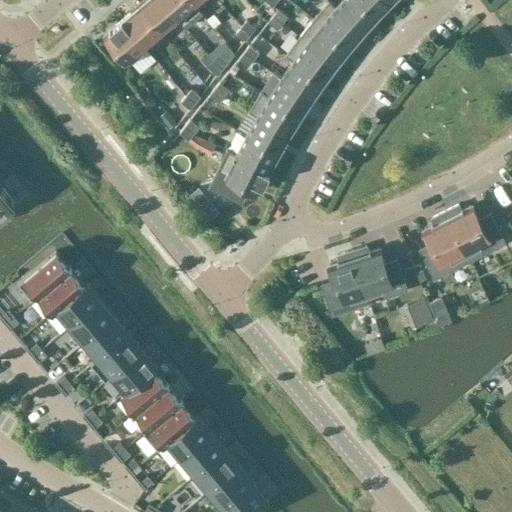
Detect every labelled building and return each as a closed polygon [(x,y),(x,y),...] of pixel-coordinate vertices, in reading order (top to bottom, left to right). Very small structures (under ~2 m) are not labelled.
[(185,28),(162,0),(145,0),(139,5),(162,33),(178,20),(185,28)] [(162,0),(185,28),(202,14),(190,0),(162,0)] [(196,5),(201,0),(190,0),(202,14),(203,12),(196,5)] [(364,30),(336,7),(329,0),(313,18),(349,47),(364,30)] [(364,30),(377,15),(358,0),(341,0),(336,7),(364,30)] [(358,0),(377,15),(392,0),(391,0),(358,0)] [(145,47),(162,33),(139,5),(122,19),(145,47)] [(283,23),(288,16),(279,8),(274,15),(283,23)] [(278,29),(283,23),(274,15),(268,22),(278,29)] [(336,64),(349,47),(313,18),(299,35),(336,64)] [(128,61),(145,47),(122,19),(105,33),(119,49),(114,53),(122,64),(127,60),(128,61)] [(251,34),(256,27),(247,19),(241,26),(251,34)] [(245,40),(251,34),(241,26),(236,33),(245,40)] [(323,81),(336,64),(299,35),(285,54),(294,60),(323,81)] [(254,59),(259,52),(250,45),(244,51),(254,59)] [(214,60),(206,51),(200,57),(208,67),(214,60)] [(248,66),(254,59),(244,51),(239,58),(248,66)] [(223,68),(228,61),(219,54),(214,60),(223,68)] [(218,75),(223,68),(214,60),(208,67),(218,75)] [(313,97),(323,81),(294,60),(281,78),(313,97)] [(301,114),(313,97),(281,78),(275,86),(270,95),(301,114)] [(224,95),(230,89),(220,81),(215,88),(224,95)] [(196,102),(201,96),(191,88),(186,95),(196,102)] [(219,102),(224,95),(215,88),(209,95),(219,102)] [(301,114),(270,95),(261,90),(249,111),(257,116),(289,135),(300,116),(301,114)] [(190,109),(196,102),(186,95),(181,101),(190,109)] [(167,110),(160,115),(171,127),(177,122),(167,110)] [(279,152),(289,135),(257,116),(247,135),(279,152)] [(195,133),(200,126),(190,119),(185,125),(195,133)] [(189,139),(195,133),(185,125),(180,131),(189,139)] [(270,169),(279,152),(247,135),(237,153),(270,169)] [(228,149),(212,182),(224,187),(221,193),(241,203),(250,186),(259,190),(270,169),(237,153),(228,149)] [(0,216),(6,211),(16,203),(3,187),(0,188),(0,216)] [(198,187),(185,198),(206,222),(219,211),(198,187)] [(493,218),(481,224),(471,204),(461,209),(458,203),(445,210),(470,259),(505,241),(493,218)] [(434,277),(470,259),(445,210),(431,217),(434,223),(424,228),(434,248),(422,254),(434,277)] [(382,245),(388,262),(398,258),(392,242),(382,245)] [(399,264),(386,268),(379,247),(369,251),(367,244),(352,249),(369,301),(370,301),(368,293),(382,288),(385,296),(407,289),(399,264)] [(332,314),(369,301),(352,249),(337,254),(339,261),(329,264),(336,285),(323,289),(332,314)] [(56,250),(18,282),(32,300),(71,268),(56,250)] [(421,265),(414,268),(418,277),(424,274),(421,265)] [(279,273),(282,282),(299,276),(295,267),(279,273)] [(71,268),(32,300),(33,300),(39,295),(52,311),(87,282),(87,281),(84,284),(71,268)] [(53,312),(56,309),(70,325),(101,298),(87,282),(52,311),(53,312)] [(101,298),(70,325),(69,325),(83,342),(115,315),(101,298)] [(9,309),(0,316),(5,323),(14,315),(9,309)] [(5,323),(10,329),(19,321),(14,315),(5,323)] [(115,315),(83,342),(97,358),(90,363),(91,363),(129,331),(115,315)] [(129,331),(91,363),(105,380),(143,348),(129,331)] [(37,342),(28,350),(33,356),(42,348),(37,342)] [(33,356),(38,362),(47,355),(42,348),(33,356)] [(143,348),(105,380),(105,381),(112,375),(124,391),(121,393),(122,394),(157,364),(143,348)] [(157,364),(122,394),(136,410),(168,383),(155,368),(158,365),(157,364)] [(65,375),(55,383),(60,389),(70,381),(65,375)] [(70,381),(60,389),(66,395),(75,388),(70,381)] [(168,383),(136,410),(149,426),(143,431),(144,432),(182,400),(168,383)] [(199,414),(198,413),(195,416),(182,400),(144,432),(157,449),(199,414)] [(88,422),(98,414),(92,408),(83,416),(88,422)] [(98,414),(88,422),(94,428),(103,420),(98,414)] [(199,414),(157,449),(158,449),(167,442),(181,457),(213,430),(199,414)] [(213,430),(181,457),(194,474),(227,447),(213,430)] [(120,441),(111,449),(116,455),(125,448),(120,441)] [(227,447),(194,474),(208,490),(241,463),(227,447)] [(125,448),(116,455),(121,462),(130,454),(125,448)] [(133,457),(124,465),(129,471),(138,463),(133,457)] [(241,463),(208,490),(222,507),(254,480),(241,463)] [(148,474),(139,482),(144,488),(153,481),(148,474)] [(254,480),(222,507),(226,511),(251,511),(269,497),(254,480)] [(153,511),(156,507),(149,503),(143,511),(153,511)]
